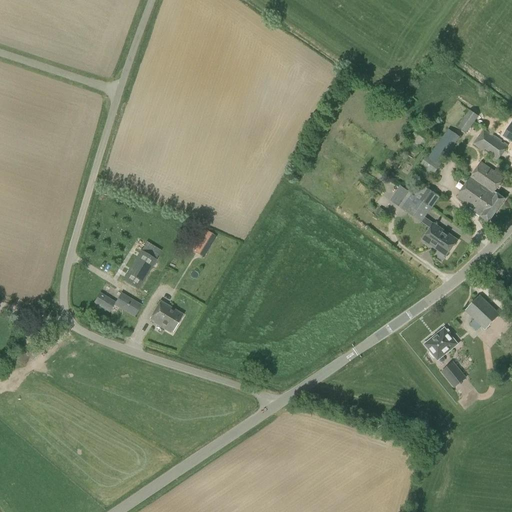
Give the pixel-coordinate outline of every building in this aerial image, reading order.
[(466,134),(479,117),(470,110),(458,128),(464,133),(466,134)] [(474,145),(497,161),(508,146),(484,129),(474,145)] [(411,140),(422,148),(428,140),(416,132),(411,140)] [(426,156),(421,164),(435,174),(440,166),(429,157),(426,156)] [(474,211),(489,222),(502,204),(469,181),(457,198),(475,210),(474,211)] [(390,200),(406,211),(407,212),(410,207),(425,217),(431,209),(432,209),(416,197),(416,198),(400,187),(390,200)] [(424,187),(416,197),(432,209),(439,198),(424,187)] [(422,240),(446,257),(457,241),(434,224),(422,240)] [(194,252),(204,258),(216,237),(206,231),(194,252)] [(155,261),(140,252),(123,280),(138,289),(155,261)] [(93,303),(109,313),(114,305),(134,317),(141,306),(121,293),(115,303),(99,293),(93,303)] [(485,332),(500,316),(480,297),(466,312),(485,332)] [(160,302),(150,319),(172,332),(182,315),(160,302)] [(445,330),(444,329),(425,345),(430,352),(429,354),(433,359),(436,358),(437,360),(457,345),(450,336),(450,333),(448,330),(445,330)] [(455,388),(462,382),(449,366),(442,372),(455,388)]
